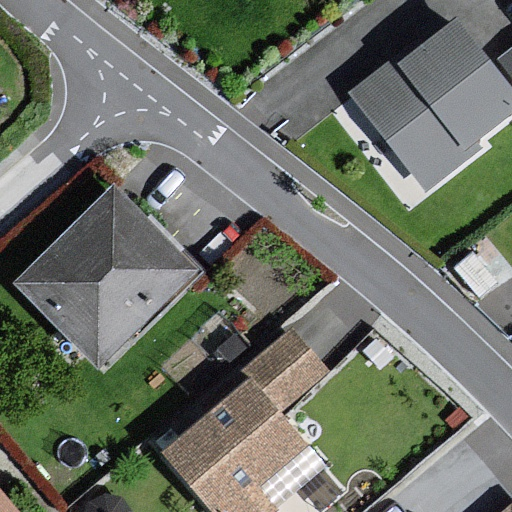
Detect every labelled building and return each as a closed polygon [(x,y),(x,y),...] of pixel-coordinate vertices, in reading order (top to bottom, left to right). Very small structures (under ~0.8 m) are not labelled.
[(511,85),(453,10),(346,93),(426,194),(511,126),(511,85)] [(511,32),(500,42),(511,57),(511,32)] [(194,270),(114,186),(23,273),(104,357),(194,270)] [(334,381),(289,338),(151,458),(197,511),(278,511),(276,500),(321,471),(286,415),(334,381)] [(0,511),(24,511),(0,485),(0,511)]
